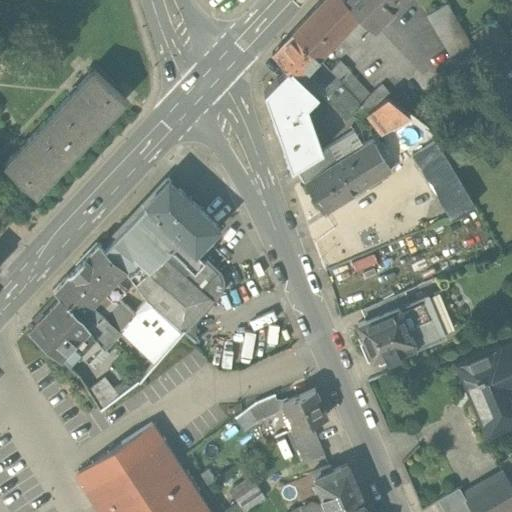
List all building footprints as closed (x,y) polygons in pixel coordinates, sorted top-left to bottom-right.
[(320,0),(291,31),(317,57),(339,34),(357,15),(344,0),(320,0)] [(344,0),(357,15),(369,29),(397,0),(344,0)] [(471,45),(446,3),(426,15),(451,57),(471,45)] [(369,29),(357,15),(339,34),(390,93),(410,76),(369,29)] [(317,57),(291,31),(271,53),(280,61),(282,59),(300,76),(307,69),(316,59),(317,57)] [(340,85),(316,59),(307,69),(331,94),(340,85)] [(299,78),(287,67),(263,91),(291,168),(295,166),(322,149),(305,105),(316,94),(300,77),(299,78)] [(93,70),(4,165),(34,193),(123,98),(93,70)] [(409,113),(386,96),(367,112),(382,131),(409,114),(409,113)] [(335,160),(333,161),(352,191),(388,169),(369,139),(335,160)] [(472,203),(434,139),(411,153),(449,216),(472,203)] [(295,166),(303,181),(333,161),(335,160),(327,146),(322,149),(295,166)] [(333,161),(303,181),(321,210),(352,191),(333,161)] [(196,201),(182,188),(179,191),(167,179),(145,203),(192,250),(204,238),(216,226),(193,204),(196,201)] [(0,229),(13,215),(0,202),(0,229)] [(192,250),(145,203),(102,248),(122,267),(123,267),(146,300),(183,260),(192,250)] [(193,269),(203,259),(199,255),(209,243),(204,238),(192,250),(183,260),(193,269)] [(102,248),(97,242),(66,274),(92,299),(101,290),(113,302),(116,298),(113,295),(120,288),(111,279),(122,267),(102,248)] [(183,260),(146,300),(181,330),(219,292),(220,288),(221,283),(220,279),(220,277),(218,273),(203,259),(193,269),(183,260)] [(92,299),(66,274),(52,289),(59,296),(78,314),(94,337),(101,347),(111,336),(88,303),(92,299)] [(78,314),(59,296),(29,328),(59,356),(69,344),(79,354),(94,337),(78,314)] [(360,310),(365,321),(398,308),(393,296),(360,310)] [(365,321),(357,325),(363,340),(358,343),(366,361),(375,357),(378,364),(439,337),(428,312),(426,313),(420,298),(398,308),(365,321)] [(181,330),(146,300),(117,330),(153,362),(181,330)] [(511,343),(494,351),(493,349),(458,363),(467,384),(472,382),(493,433),(511,424),(511,395),(506,382),(511,379),(511,343)] [(96,398),(111,387),(103,376),(88,388),(96,398)] [(285,411),(293,430),(310,423),(326,416),(315,389),(281,403),(285,411)] [(285,411),(281,403),(262,411),(266,420),(285,411)] [(211,511),(151,422),(74,473),(99,511),(211,511)] [(323,454),(310,423),(293,430),(289,432),(302,463),(323,454)] [(319,511),(326,508),(359,494),(346,463),(326,472),(324,467),(311,473),(323,502),(316,506),(310,503),(299,508),(300,511),(319,511)] [(472,511),(482,511),(511,494),(511,486),(503,471),(482,483),(481,481),(461,493),(472,511)] [(250,473),(229,488),(243,509),(264,494),(250,473)] [(511,494),(482,511),(472,511),(461,493),(458,487),(437,499),(444,511),(508,511),(511,510),(511,494)] [(366,511),(359,494),(326,508),(319,511),(366,511)]
